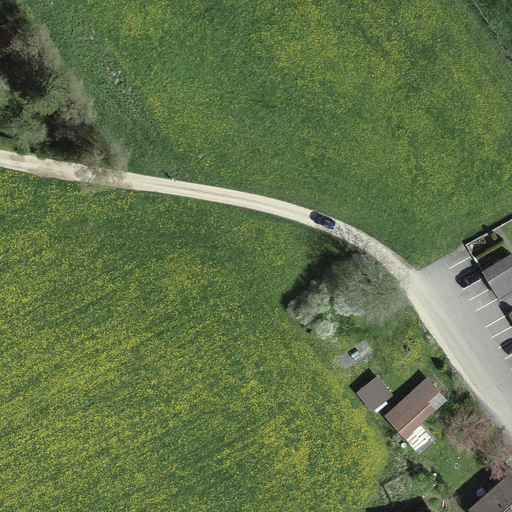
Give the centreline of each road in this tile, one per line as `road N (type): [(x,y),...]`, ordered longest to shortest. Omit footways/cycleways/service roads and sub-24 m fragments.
road 1 (track): [(0,164),(319,224),(412,282)]
road 2 (residential): [(511,436),(412,282)]
